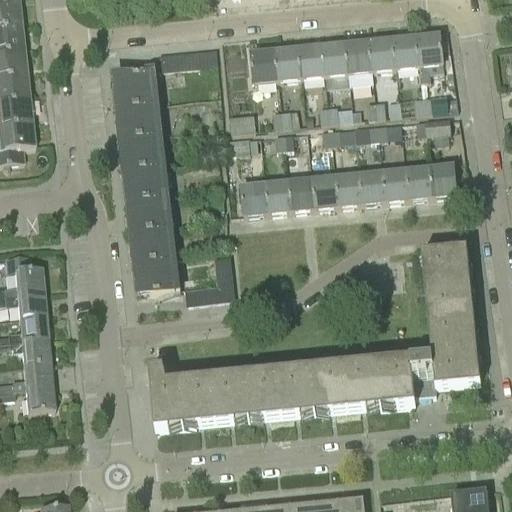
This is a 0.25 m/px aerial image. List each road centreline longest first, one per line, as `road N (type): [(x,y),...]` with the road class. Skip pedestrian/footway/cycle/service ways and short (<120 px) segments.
road 1 (residential): [(496,231),(383,244),(256,331),(108,345)]
road 2 (residential): [(63,43),(460,9)]
road 3 (residential): [(116,480),(511,437)]
road 4 (residential): [(496,231),(460,9)]
road 5 (residential): [(80,202),(63,43)]
road 6 (residential): [(108,345),(96,241),(80,202)]
road 7 (residential): [(116,480),(108,345)]
